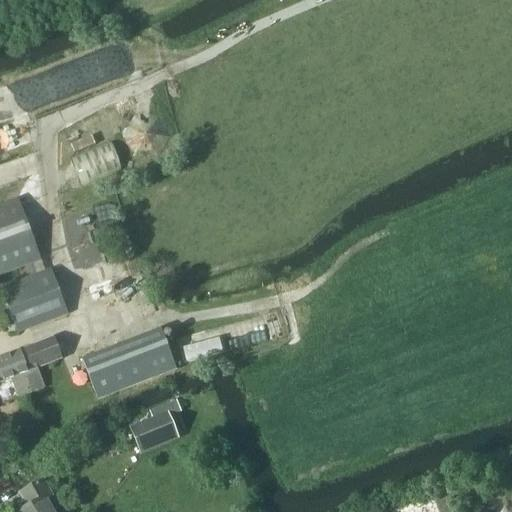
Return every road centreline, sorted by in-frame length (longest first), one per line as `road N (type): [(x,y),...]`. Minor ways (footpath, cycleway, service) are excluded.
road 1 (track): [(327,0),(67,120),(47,162),(50,208),(86,317)]
road 2 (track): [(86,317),(177,322),(263,307),(305,293),(382,235)]
